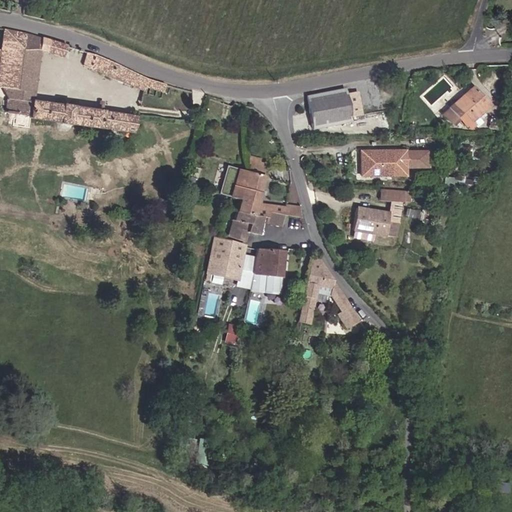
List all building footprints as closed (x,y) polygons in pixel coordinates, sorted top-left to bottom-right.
[(0,88),(5,89),(31,93),(38,49),(58,56),(62,46),(23,34),(2,29),(0,39),(0,88)] [(92,55),(83,53),(80,66),(140,91),(142,87),(160,92),(162,84),(143,79),(92,55)] [(5,89),(4,100),(30,103),(31,93),(5,89)] [(350,122),(347,110),(344,91),(307,97),(312,129),(350,122)] [(462,124),(472,136),(477,132),(479,130),(476,126),(493,112),(477,94),(445,121),(453,131),(462,124)] [(30,103),(4,100),(2,112),(28,116),(28,118),(126,131),(125,136),(131,136),(133,117),(30,103)] [(427,168),(428,152),(364,150),(363,174),(407,175),(408,168),(427,168)] [(249,164),(246,172),(263,177),(266,168),(249,164)] [(232,168),(230,177),(236,179),(238,169),(232,168)] [(236,179),(230,177),(225,176),(222,187),(224,187),(222,193),(230,195),(230,197),(238,199),(246,172),(238,169),(236,179)] [(246,172),(238,199),(236,210),(259,217),(266,218),(267,214),(280,217),(297,219),(297,206),(284,205),(283,209),(270,208),(256,204),(263,177),(246,172)] [(401,204),(401,203),(406,203),(407,194),(378,192),(378,202),(401,204)] [(236,210),(238,199),(230,197),(227,207),(225,207),(218,234),(243,242),(246,232),(255,235),(259,217),(236,210)] [(351,231),(384,236),(386,225),(387,215),(355,209),(351,231)] [(423,217),(424,214),(405,211),(404,219),(426,222),(427,217),(423,217)] [(267,214),(266,218),(265,221),(279,224),(280,217),(267,214)] [(387,215),(386,225),(395,227),(397,217),(387,215)] [(386,225),(384,236),(393,238),(395,227),(386,225)] [(235,274),(242,247),(214,240),(207,271),(218,274),(220,270),(235,274)] [(253,262),(251,276),(263,278),(262,287),(277,289),(282,253),(255,249),(253,262)] [(343,327),(356,321),(318,261),(308,259),(294,321),(308,325),(315,294),(332,298),(339,312),(335,315),(343,327)] [(249,285),(251,276),(253,262),(242,260),(237,283),(249,285)] [(212,275),(211,281),(222,283),(223,276),(212,275)] [(263,278),(251,276),(249,285),(248,288),(248,291),(261,294),(262,287),(263,278)] [(247,299),(244,321),(257,323),(260,300),(247,299)] [(235,343),(237,324),(227,323),(225,342),(235,343)] [(206,439),(192,439),(192,464),(206,464),(206,439)]
